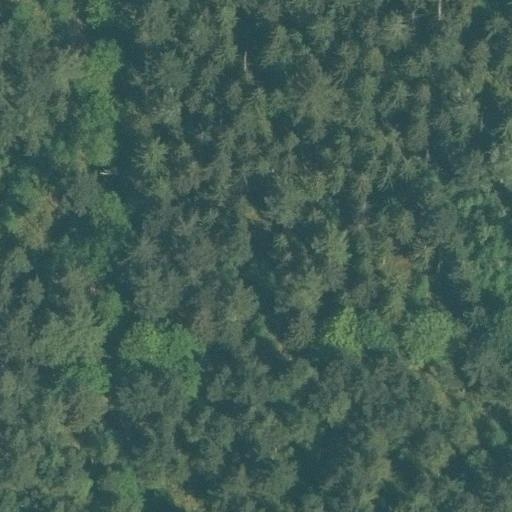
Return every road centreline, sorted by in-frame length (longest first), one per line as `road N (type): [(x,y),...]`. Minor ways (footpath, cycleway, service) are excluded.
road 1 (track): [(147,511),(105,379),(511,359)]
road 2 (track): [(81,0),(105,379)]
